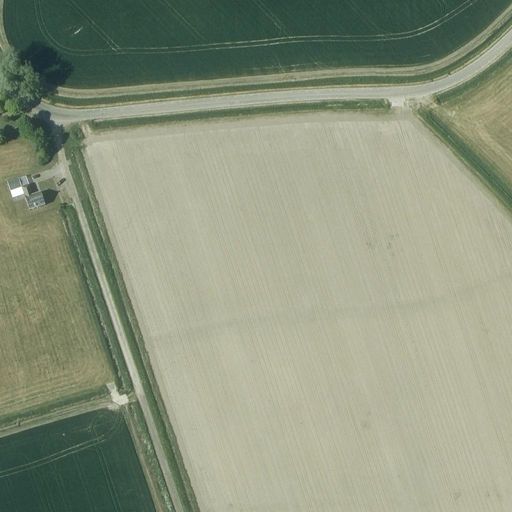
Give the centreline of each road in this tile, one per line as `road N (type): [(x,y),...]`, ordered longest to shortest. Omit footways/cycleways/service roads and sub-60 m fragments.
road 1 (tertiary): [(48,114),(424,89),(461,76),(511,36)]
road 2 (track): [(58,116),(60,151),(177,511)]
